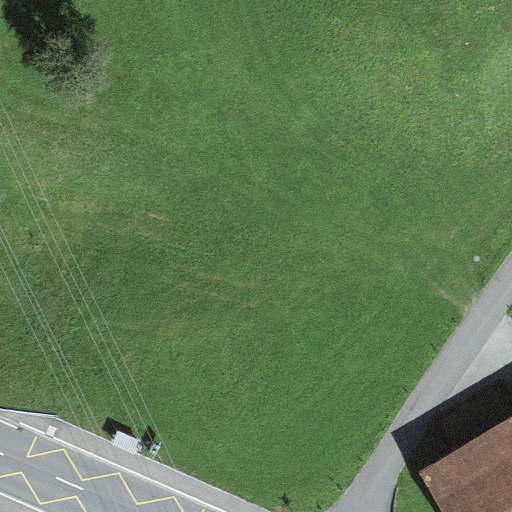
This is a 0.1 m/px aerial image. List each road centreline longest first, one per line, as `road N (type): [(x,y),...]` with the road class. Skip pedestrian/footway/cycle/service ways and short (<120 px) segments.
road 1 (unclassified): [(360,511),(511,278)]
road 2 (tertiary): [(0,452),(135,511)]
